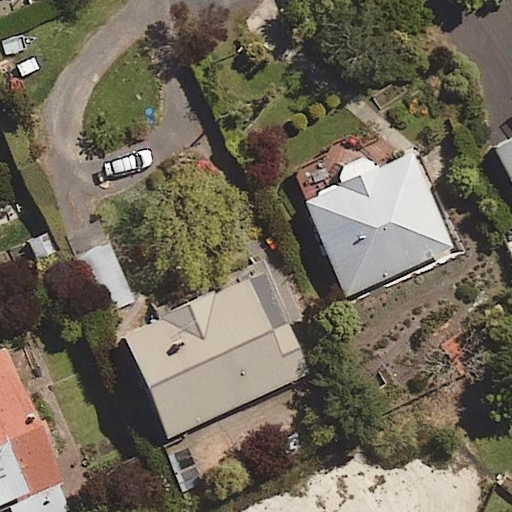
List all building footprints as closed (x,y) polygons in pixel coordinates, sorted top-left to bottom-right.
[(511,143),(495,153),(511,184),(511,143)] [(456,249),(415,155),(374,173),(368,159),(337,172),(343,185),(304,202),(346,297),(456,249)] [(136,299),(98,223),(70,237),(108,313),(136,299)] [(312,373),(265,272),(122,338),(169,439),(312,373)] [(0,352),(0,509),(7,507),(9,511),(74,511),(5,351),(0,352)]
